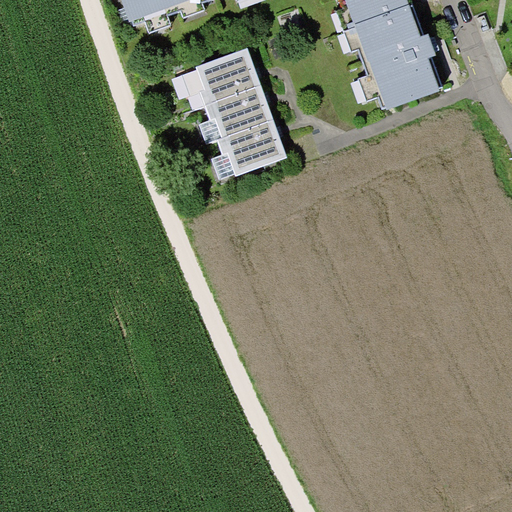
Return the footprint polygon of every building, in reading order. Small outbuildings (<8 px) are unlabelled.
[(208,1),(207,0),(125,0),(135,27),(208,1)] [(347,0),(359,32),(415,10),(411,0),(347,0)] [(359,32),(388,104),(443,83),(415,10),(359,32)] [(195,69),(209,107),(265,87),(252,50),(195,69)] [(209,107),(221,142),(277,123),(265,87),(209,107)] [(232,175),(288,157),(277,123),(221,142),(232,175)]
